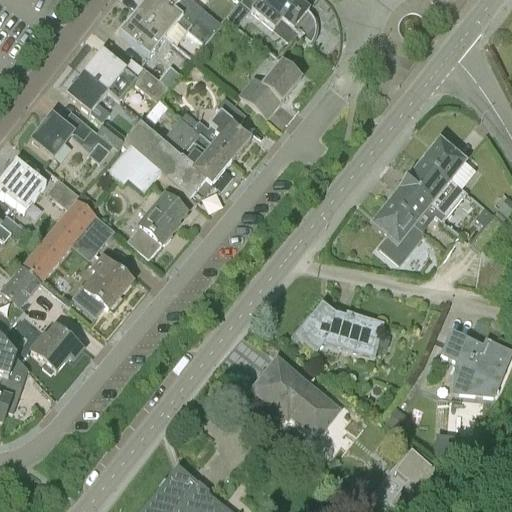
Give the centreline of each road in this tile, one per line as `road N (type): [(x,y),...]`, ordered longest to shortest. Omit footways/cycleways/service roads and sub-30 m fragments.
road 1 (unclassified): [(83,511),(447,57)]
road 2 (unclassified): [(18,460),(61,427),(351,78),(373,16)]
road 3 (unclassified): [(0,130),(97,0)]
